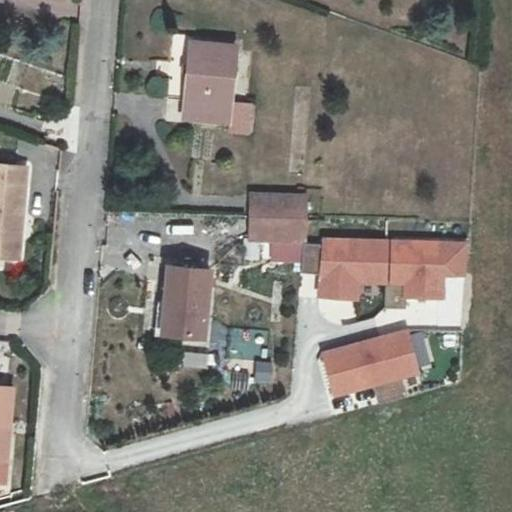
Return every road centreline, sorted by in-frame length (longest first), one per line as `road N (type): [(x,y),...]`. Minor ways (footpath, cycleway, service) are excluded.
road 1 (residential): [(100,0),(69,329)]
road 2 (residential): [(69,329),(52,480)]
